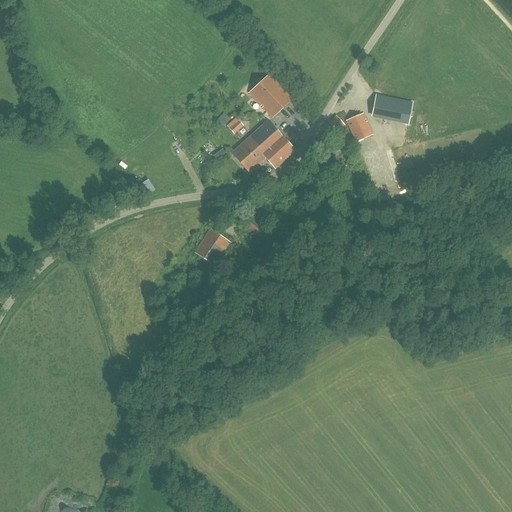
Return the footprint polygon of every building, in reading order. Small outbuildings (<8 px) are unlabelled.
[(249,93),(272,118),(291,100),(268,75),(249,93)] [(407,122),(411,103),(376,96),(372,115),(407,122)] [(224,126),(230,119),(224,113),(218,120),(224,126)] [(356,142),(372,135),(362,114),(346,121),(356,142)] [(331,138),(345,126),(336,116),(322,128),(331,138)] [(238,120),(229,129),(234,134),(243,126),(238,120)] [(266,158),(275,168),(295,151),(267,121),(232,154),(250,173),(266,158)] [(265,191),(255,203),(261,209),(271,197),(265,191)] [(250,200),(244,207),(248,211),(254,203),(250,200)] [(268,229),(254,217),(243,229),(258,242),(268,229)] [(195,253),(214,266),(230,243),(210,230),(195,253)] [(289,239),(275,249),(282,259),(296,248),(289,239)] [(253,258),(248,262),(252,268),(257,263),(253,258)]
